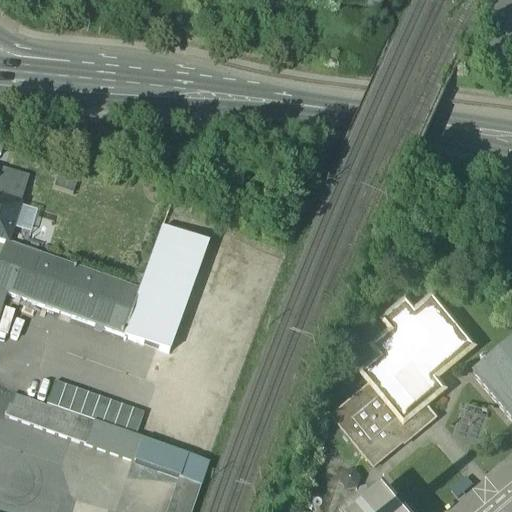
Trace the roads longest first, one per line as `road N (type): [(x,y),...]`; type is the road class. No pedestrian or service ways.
road 1 (secondary): [(220,90),(350,103),(511,133)]
road 2 (secondary): [(220,90),(204,71),(23,47),(0,36)]
road 3 (secondary): [(0,72),(220,90)]
